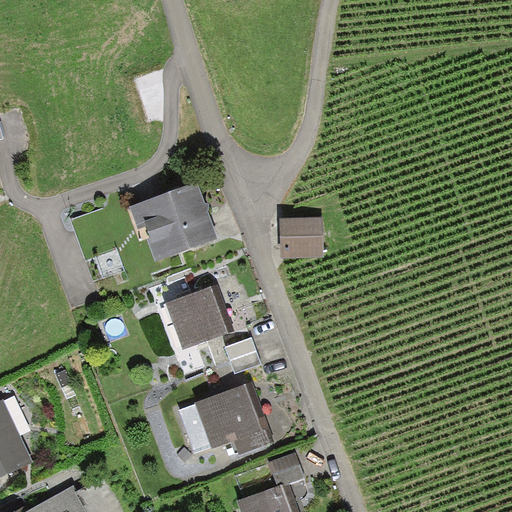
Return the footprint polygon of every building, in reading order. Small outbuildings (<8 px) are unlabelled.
[(210,241),(189,185),(126,209),(147,265),(210,241)] [(275,263),(318,260),(316,221),(273,224),(275,263)] [(212,289),(163,307),(180,353),(229,335),(212,289)] [(228,348),(238,381),(266,373),(255,340),(228,348)] [(249,387),(177,412),(190,451),(227,439),(233,457),(269,445),(249,387)] [(0,476),(24,465),(0,416),(0,476)] [(294,456),(267,465),(274,488),(284,484),(301,479),(294,456)] [(16,511),(15,508),(9,511),(123,511),(103,478),(73,493),(69,487),(21,511),(16,511)] [(294,511),(284,484),(274,488),(233,503),(236,511),(294,511)]
